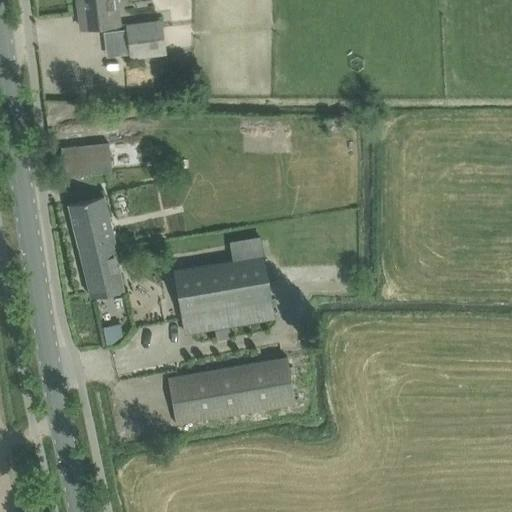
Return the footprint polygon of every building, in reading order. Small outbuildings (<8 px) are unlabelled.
[(77,0),(81,28),(119,23),(116,0),(77,0)] [(131,57),(167,53),(163,20),(128,24),(131,57)] [(61,148),(64,176),(140,168),(137,140),(61,148)] [(68,204),(90,296),(123,289),(111,241),(114,241),(102,195),(68,204)] [(312,216),(311,233),(334,235),(335,218),(312,216)] [(274,315),(267,271),(279,269),(274,237),(261,240),(261,239),(229,244),(231,259),(173,269),(184,331),(274,315)] [(323,244),(324,258),(354,258),(353,244),(323,244)] [(294,403),(287,357),(168,377),(176,423),(294,403)]
